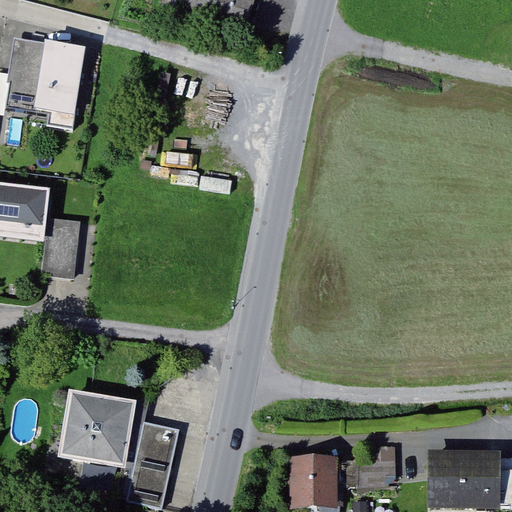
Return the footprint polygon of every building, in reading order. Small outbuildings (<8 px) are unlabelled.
[(258,0),(203,0),(196,22),(247,37),(258,0)] [(91,51),(20,40),(10,104),(81,115),(91,51)] [(50,195),(0,189),(0,243),(44,248),(44,242),(47,221),(50,195)] [(44,242),(49,243),(45,279),(62,281),(77,283),(84,225),(47,221),(44,242)] [(139,405),(74,395),(63,460),(125,470),(119,501),(165,511),(182,432),(147,425),(153,395),(139,405)] [(503,458),(429,459),(429,511),(500,511),(501,508),(511,507),(511,465),(503,466),(503,458)] [(337,511),(338,466),(293,465),(292,511),(337,511)]
